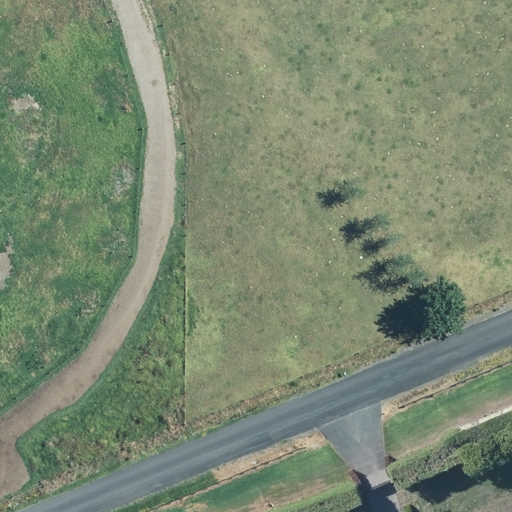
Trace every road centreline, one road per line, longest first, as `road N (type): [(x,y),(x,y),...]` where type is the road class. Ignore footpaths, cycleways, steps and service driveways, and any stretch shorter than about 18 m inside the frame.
road 1 (track): [(131,0),(164,127),(155,237),(52,511)]
road 2 (unclassified): [(511,327),(63,511)]
